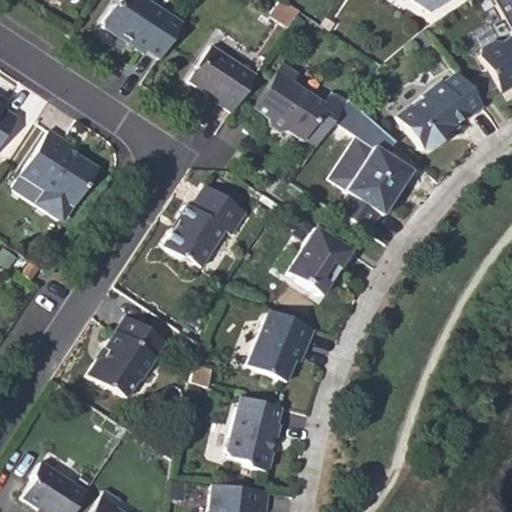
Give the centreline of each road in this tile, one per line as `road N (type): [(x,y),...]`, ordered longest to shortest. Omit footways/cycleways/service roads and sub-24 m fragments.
road 1 (residential): [(0,38),(156,154),(147,204),(0,424)]
road 2 (residential): [(511,125),(442,188),(359,294),(305,418),(288,511)]
